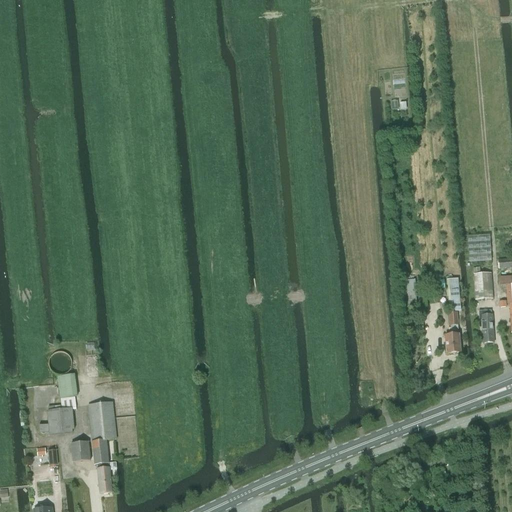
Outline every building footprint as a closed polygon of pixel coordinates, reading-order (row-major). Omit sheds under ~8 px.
[(499,269),(511,268),(511,260),(498,262),(499,269)] [(475,301),(492,299),(490,274),(480,274),(473,275),(475,301)] [(511,277),(499,279),(500,286),(506,286),(507,302),(507,306),(509,305),(510,314),(510,322),(511,334),(511,333),(511,277)] [(457,279),(446,281),(447,297),(450,315),(449,315),(450,327),(451,327),(452,337),(446,337),(447,355),(460,354),(459,336),(458,336),(458,327),(457,314),(457,312),(461,312),(457,279)] [(418,314),(415,280),(401,282),(404,315),(418,314)] [(483,344),(494,343),(492,315),(491,315),(491,311),(478,312),(479,321),(481,321),(483,344)] [(407,332),(423,331),(422,323),(406,325),(407,332)] [(71,367),(71,365),(71,362),(71,360),(68,357),(67,356),(65,354),(63,354),(61,353),(59,353),(57,354),(54,355),(53,356),(50,360),(49,362),(49,364),(49,367),(50,369),(50,370),(52,372),(54,374),(56,375),(57,376),(60,376),(62,376),(64,375),(67,374),(68,372),(70,371),(71,369),(71,367)] [(75,398),(77,397),(74,375),(57,377),(60,400),(75,398)] [(48,411),(47,411),(47,413),(48,425),(49,432),(50,435),(72,433),(72,431),(74,431),(72,410),(76,410),(75,398),(60,400),(61,406),(61,410),(48,411)] [(111,404),(88,407),(95,466),(99,466),(100,470),(97,470),(100,495),(112,494),(109,471),(115,470),(116,470),(115,464),(108,465),(106,442),(115,441),(111,404)] [(88,443),(71,445),(73,464),(90,462),(88,443)] [(460,448),(429,460),(432,469),(450,462),(449,460),(462,455),(460,448)] [(45,449),(36,450),(37,457),(46,456),(45,449)] [(56,451),(48,452),(49,466),(57,465),(56,451)] [(415,479),(403,480),(404,497),(416,496),(415,479)] [(56,511),(56,502),(39,503),(40,511),(56,511)]
